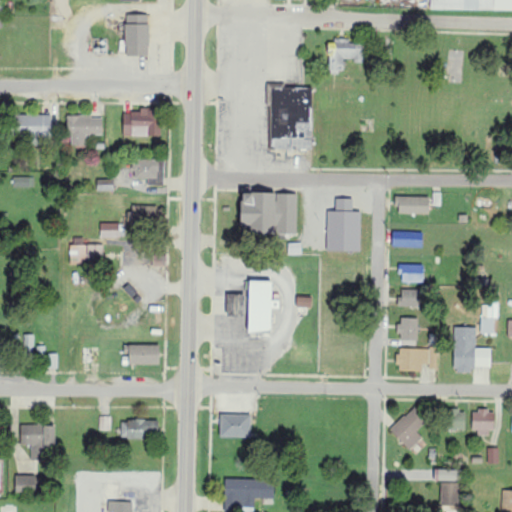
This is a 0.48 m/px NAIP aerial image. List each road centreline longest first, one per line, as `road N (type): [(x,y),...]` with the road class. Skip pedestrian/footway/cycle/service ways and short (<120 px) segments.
road 1 (primary): [(184,511),(194,0)]
road 2 (residential): [(511,387),(0,388)]
road 3 (residential): [(374,511),(379,178)]
road 4 (residential): [(511,179),(191,177)]
road 5 (residential): [(511,23),(194,17)]
road 6 (residential): [(193,87),(0,86)]
